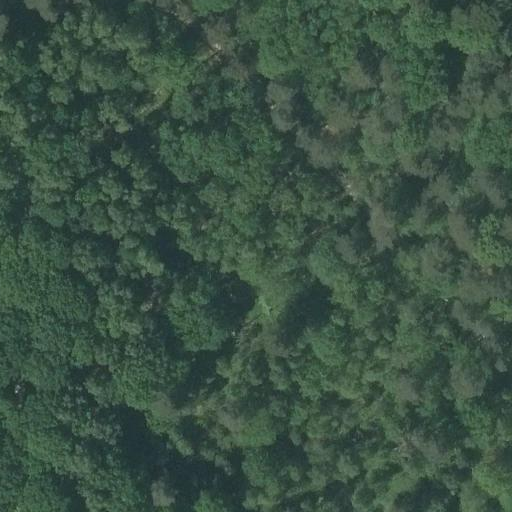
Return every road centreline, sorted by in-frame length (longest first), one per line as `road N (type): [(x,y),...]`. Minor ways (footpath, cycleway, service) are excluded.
road 1 (track): [(154,0),(172,5),(313,151),(511,372)]
road 2 (track): [(0,173),(11,293),(0,486)]
